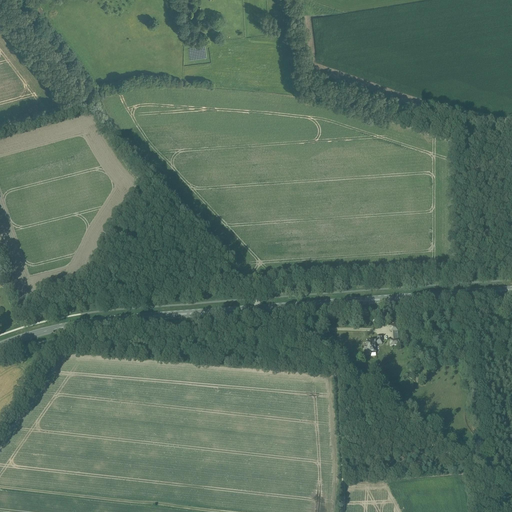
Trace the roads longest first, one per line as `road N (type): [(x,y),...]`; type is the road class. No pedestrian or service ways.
road 1 (unclassified): [(267,308),(127,159),(102,110),(18,0)]
road 2 (track): [(267,308),(337,370),(511,497)]
road 3 (primary): [(0,345),(87,322),(267,308)]
road 4 (primary): [(267,308),(511,290)]
road 5 (track): [(0,484),(235,511)]
road 6 (track): [(340,511),(337,370)]
